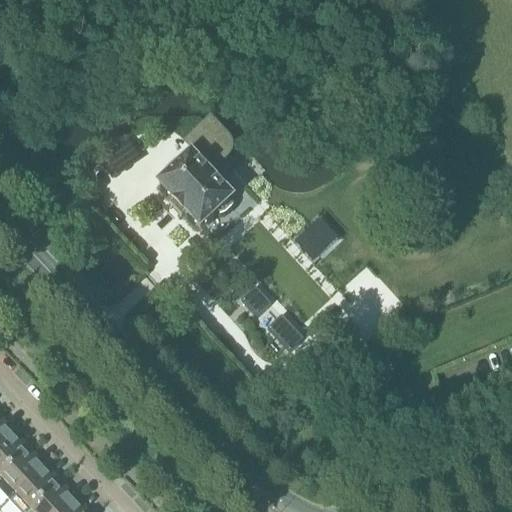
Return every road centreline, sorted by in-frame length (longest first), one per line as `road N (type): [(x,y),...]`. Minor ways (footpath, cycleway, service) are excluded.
road 1 (secondary): [(206,440),(0,218)]
road 2 (residential): [(126,511),(0,377)]
